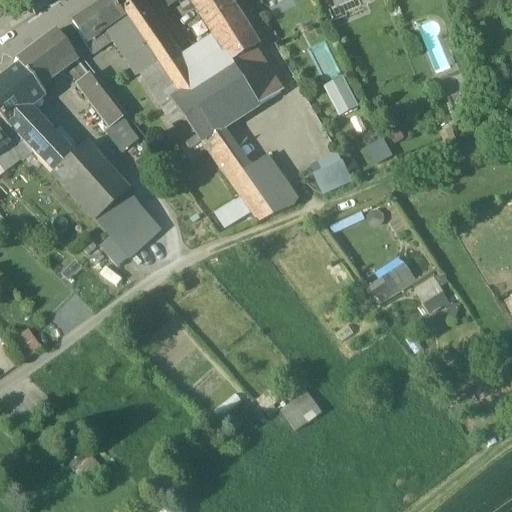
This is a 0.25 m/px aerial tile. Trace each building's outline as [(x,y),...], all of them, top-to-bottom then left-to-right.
[(115,0),(108,0),(82,18),(81,17),(71,23),(84,43),(126,15),(115,0)] [(198,85),(144,4),(150,0),(115,0),(126,15),(146,46),(158,63),(181,97),(198,85)] [(163,0),(170,9),(183,0),(163,0)] [(243,21),(229,0),(189,0),(215,37),(194,50),(211,77),(231,63),(260,106),(282,92),(255,51),(257,50),(239,23),(243,21)] [(146,46),(126,15),(84,43),(92,56),(113,42),(112,41),(116,39),(128,58),(146,46)] [(53,32),(15,64),(16,66),(36,89),(44,82),(74,57),(53,32)] [(146,46),(128,58),(140,75),(158,63),(146,46)] [(158,63),(140,75),(163,109),(174,102),(181,97),(158,63)] [(181,97),(174,102),(192,129),(202,144),(223,131),(260,106),(231,63),(211,77),(198,85),(181,97)] [(16,66),(0,79),(0,116),(8,126),(28,109),(42,97),(36,89),(16,66)] [(122,120),(90,79),(77,89),(108,130),(108,131),(122,120)] [(50,90),(44,82),(36,89),(42,97),(50,90)] [(352,91),(340,95),(346,113),(358,109),(352,91)] [(192,129),(174,102),(163,109),(181,136),(192,129)] [(51,136),(28,109),(8,126),(31,153),(51,136)] [(137,139),(122,120),(108,131),(108,130),(104,133),(119,153),(137,139)] [(31,153),(8,126),(0,132),(0,138),(7,146),(20,162),(31,153)] [(248,169),(223,131),(202,144),(228,182),(248,169)] [(70,159),(51,136),(31,153),(50,175),(70,159)] [(377,165),(392,157),(384,141),(368,150),(377,165)] [(145,143),(128,155),(134,163),(150,151),(145,143)] [(70,159),(50,175),(92,224),(127,194),(86,146),(70,159)] [(306,152),(317,176),(345,162),(342,154),(324,163),(316,147),(306,152)] [(296,203),(265,157),(248,169),(228,182),(258,229),(296,203)] [(324,195),(356,185),(349,165),(318,175),(324,195)] [(127,194),(92,224),(108,244),(125,262),(160,233),(127,194)] [(371,213),(367,219),(367,226),(373,228),(379,228),(383,223),(382,217),(377,213),(371,213)] [(359,215),(332,228),(335,236),(363,222),(359,215)] [(125,262),(108,244),(100,250),(117,269),(125,262)] [(375,276),(379,283),(401,268),(397,262),(375,276)] [(379,283),(369,289),(381,307),(416,284),(404,266),(401,268),(379,283)] [(433,279),(413,292),(425,309),(444,297),(433,279)] [(444,297),(425,309),(430,317),(449,304),(444,297)] [(459,308),(453,306),(449,317),(455,319),(459,308)] [(347,329),(335,336),(340,344),(352,337),(347,329)] [(27,331),(8,345),(22,364),(41,350),(27,331)] [(253,336),(247,342),(248,351),(252,357),(261,357),(268,352),(268,343),(262,336),(253,336)] [(413,337),(406,342),(415,355),(422,350),(413,337)] [(270,391),(256,404),(266,414),(280,402),(270,391)] [(308,396),(281,414),(296,434),(322,415),(308,396)] [(253,404),(244,410),(255,425),(264,419),(253,404)]
